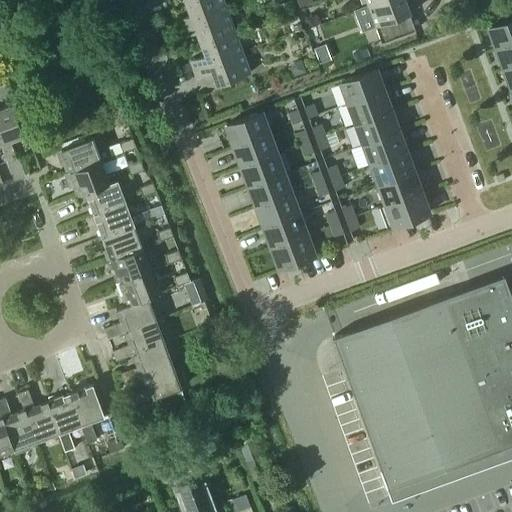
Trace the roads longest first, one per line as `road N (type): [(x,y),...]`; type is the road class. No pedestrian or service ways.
road 1 (residential): [(256,309),(474,229)]
road 2 (unclassified): [(256,309),(334,511)]
road 3 (residential): [(185,137),(256,309)]
road 4 (residential): [(474,229),(415,64)]
road 5 (residential): [(137,0),(185,129)]
